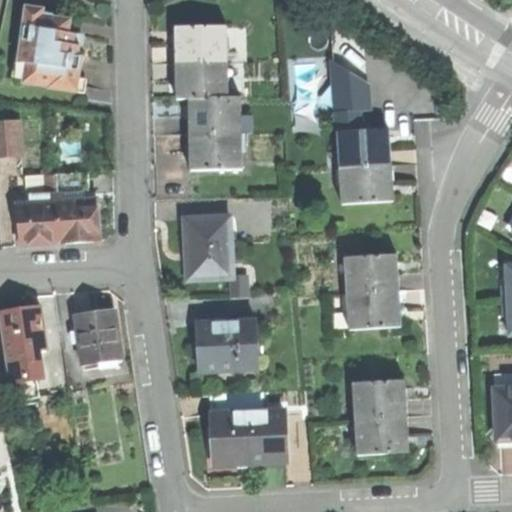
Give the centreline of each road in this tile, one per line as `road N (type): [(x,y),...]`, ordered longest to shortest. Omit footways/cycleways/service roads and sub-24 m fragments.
road 1 (residential): [(511,94),(441,228),(456,493)]
road 2 (residential): [(127,0),(140,267)]
road 3 (residential): [(456,493),(194,511)]
road 4 (residential): [(140,267),(174,511)]
road 5 (residential): [(0,272),(140,267)]
road 6 (primary): [(511,62),(408,0)]
